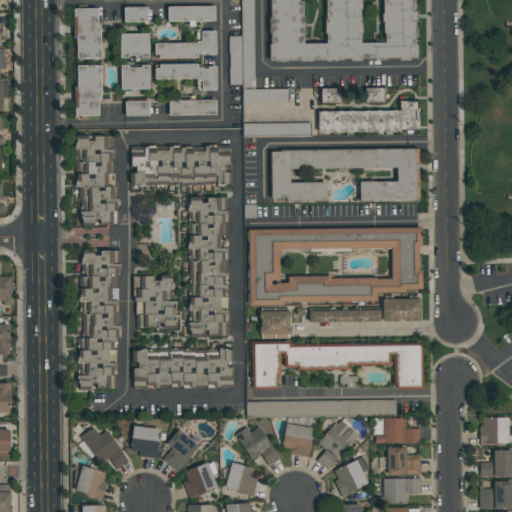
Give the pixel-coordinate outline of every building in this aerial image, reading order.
[(268,0),(269,61),(415,60),(414,0),(381,0),(382,42),(360,42),(359,0),(324,0),(325,41),(303,42),(302,0),(268,0)] [(214,21),(213,4),(166,4),(166,22),(214,21)] [(146,5),(123,5),(123,23),(147,22),(146,5)] [(74,60),(98,59),(98,7),(74,7),(74,60)] [(229,85),(242,85),(242,89),(254,89),(253,25),(241,25),(241,35),(228,35),(229,85)] [(214,57),(214,28),(200,28),(200,42),(153,42),(153,58),(214,57)] [(147,33),(119,33),(119,59),(148,59),(147,33)] [(215,91),(215,66),(197,66),(197,63),(153,64),(153,80),(201,79),(201,91),(215,91)] [(75,116),(99,116),(99,65),(74,66),(75,116)] [(148,66),(119,67),(119,90),(148,90),(148,66)] [(339,103),(338,86),(319,87),(320,104),(339,103)] [(382,104),(383,87),(363,87),(363,103),(382,104)] [(241,102),(287,103),(288,89),(241,88),(241,102)] [(148,100),(124,101),(124,116),(148,116),(148,100)] [(215,115),(215,100),(167,100),(167,115),(215,115)] [(316,133),(417,131),(417,100),(398,100),(398,109),(316,110),(316,133)] [(243,123),(243,138),(310,137),(310,122),(243,123)] [(113,136),(94,136),(94,140),(74,140),(74,150),(81,150),(81,161),(75,161),(75,189),(79,189),(80,226),(93,226),(93,224),(119,224),(119,199),(114,199),(113,136)] [(129,186),(230,184),(230,169),(229,152),(206,153),(206,151),(182,151),(182,146),(167,146),(167,147),(141,147),(141,151),(129,151),(130,170),(129,170),(129,186)] [(417,201),(417,147),(269,149),(270,201),(325,201),(325,182),(289,182),(288,170),(395,168),(395,180),(358,180),(358,202),(417,201)] [(249,305),(376,301),(375,292),(420,291),(418,224),(247,229),(249,305)] [(116,389),(117,339),(121,339),(121,327),(118,327),(118,289),(116,289),(116,277),(119,277),(120,250),(99,249),(98,255),(80,254),(80,266),(85,267),(85,289),(80,288),(79,302),(83,302),(82,364),(85,364),(85,381),(96,381),(96,389),(116,389)] [(134,329),(173,329),(173,279),(153,278),(153,276),(134,276),(134,329)] [(419,299),(381,298),(381,322),(419,322),(419,299)] [(379,309),(308,311),(308,323),(379,322),(379,309)] [(289,335),(289,311),(259,311),(258,335),(289,335)] [(418,344),(287,348),(287,342),(249,344),(251,390),(279,389),(278,371),(347,369),(347,366),(390,365),(391,389),(419,388),(418,344)] [(132,388),(157,388),(157,387),(204,387),(204,388),(230,388),(230,362),(232,362),(232,348),(218,348),(218,359),(168,359),(168,353),(156,353),(156,360),(145,360),(145,350),(131,350),(131,366),(132,366),(132,388)] [(394,400),(245,402),(245,417),(395,415),(394,400)] [(507,444),(507,417),(482,418),(482,427),(478,427),(478,445),(507,444)] [(324,451),(315,460),(326,470),(357,436),(339,419),(316,443),(324,451)] [(419,429),(405,429),(405,419),(381,419),(381,434),(373,434),(374,444),(419,443),(419,429)] [(289,456),(308,456),(309,426),(283,425),(282,448),(290,448),(289,456)] [(130,451),(137,451),(137,457),(156,458),(157,428),(131,427),(130,451)] [(234,435),(250,460),(260,454),(267,466),(279,459),(259,427),(249,433),(246,427),(234,435)] [(113,471),(126,462),(106,430),(98,436),(94,429),(76,441),(87,457),(92,454),(100,466),(107,461),(113,471)] [(161,462),(180,473),(197,444),(175,431),(167,445),(170,447),(161,462)] [(419,475),(419,455),(405,455),(405,447),(386,448),(386,475),(419,475)] [(510,477),(511,451),(491,450),(491,463),(478,463),(478,477),(510,477)] [(330,471),(341,496),(366,486),(356,460),(330,471)] [(189,498),(216,488),(206,463),(180,473),(189,498)] [(256,479),(251,477),(253,469),(229,463),(223,489),(252,496),(256,479)] [(105,473),(80,466),(73,491),(101,499),(106,482),(102,481),(105,473)] [(382,479),(382,504),(406,504),(406,493),(420,493),(419,479),(382,479)] [(511,509),(511,481),(492,481),(492,489),(478,489),(478,509),(511,509)] [(225,504),(224,511),(254,511),(249,511),(249,503),(225,504)]
